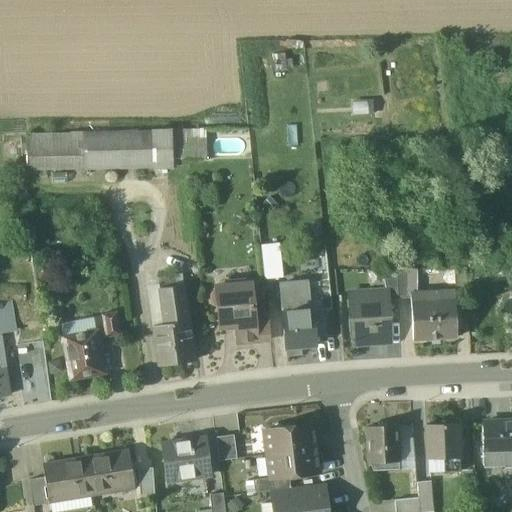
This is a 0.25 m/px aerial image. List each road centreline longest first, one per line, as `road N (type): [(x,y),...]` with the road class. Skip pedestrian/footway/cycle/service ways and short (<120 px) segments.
road 1 (residential): [(332,382),(0,429)]
road 2 (residential): [(511,375),(332,382)]
road 3 (residential): [(332,382),(362,511)]
